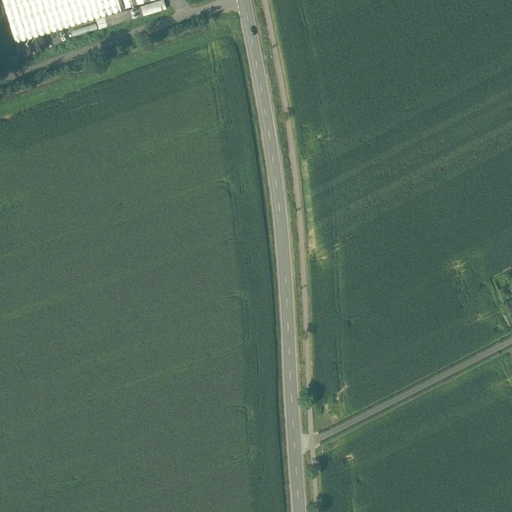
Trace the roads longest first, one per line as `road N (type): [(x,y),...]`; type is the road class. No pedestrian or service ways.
road 1 (secondary): [(244,0),(273,158),(299,511)]
road 2 (unclassified): [(228,0),(0,80)]
